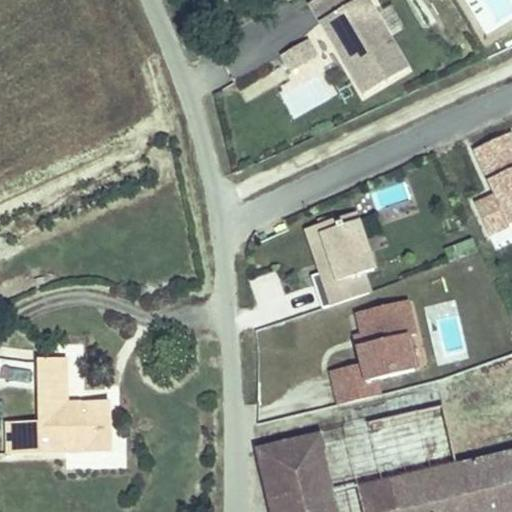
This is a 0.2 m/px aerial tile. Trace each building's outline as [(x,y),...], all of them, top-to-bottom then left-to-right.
[(321,23),(359,0),(320,0),(311,6),(321,23)] [(407,71),(365,0),(359,0),(321,23),(364,96),(407,71)] [(297,48),(304,64),(317,58),(310,42),(297,48)] [(511,139),(510,136),(474,152),(495,197),(475,206),(489,237),(511,227),(511,139)] [(374,273),(355,216),(319,228),(333,272),(321,276),(312,279),(323,312),(370,296),(363,276),(374,273)] [(333,272),(319,228),(306,232),(321,276),(333,272)] [(473,242),(445,253),(450,265),(477,254),(473,242)] [(255,277),(259,304),(284,300),(279,273),(255,277)] [(340,408),(381,398),(377,383),(415,373),(407,339),(416,337),(408,304),(357,316),(361,330),(369,365),(362,367),(331,374),(340,408)] [(369,365),(361,330),(353,332),(362,367),(369,365)] [(43,423),(10,423),(10,456),(70,455),(108,454),(106,439),(109,433),(108,403),(72,403),(72,359),(53,360),(44,361),(43,423)] [(440,411),(254,456),(268,511),(466,511),(456,471),(440,411)]
